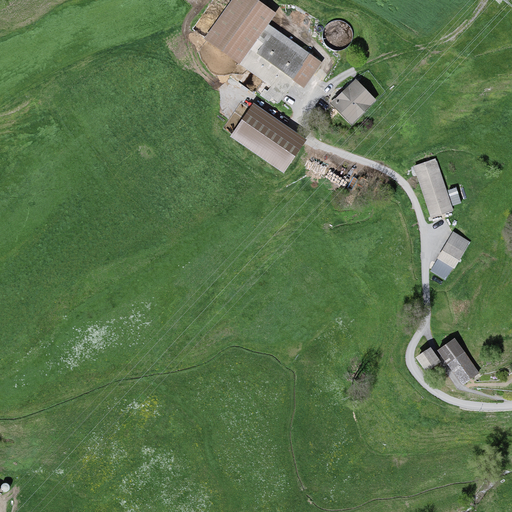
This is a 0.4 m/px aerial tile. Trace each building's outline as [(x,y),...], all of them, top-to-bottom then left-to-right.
[(257,0),(232,0),(204,37),(286,94),(312,55),(270,25),(274,12),(257,0)] [(357,78),(329,105),(349,127),(378,100),(357,78)] [(251,108),(231,136),(284,173),(302,143),(251,108)] [(437,160),(415,167),(431,218),(453,211),(437,160)] [(454,232),(432,269),(448,278),(470,241),(454,232)] [(477,373),(455,341),(440,351),(463,383),(477,373)] [(438,361),(430,349),(417,358),(426,370),(438,361)]
